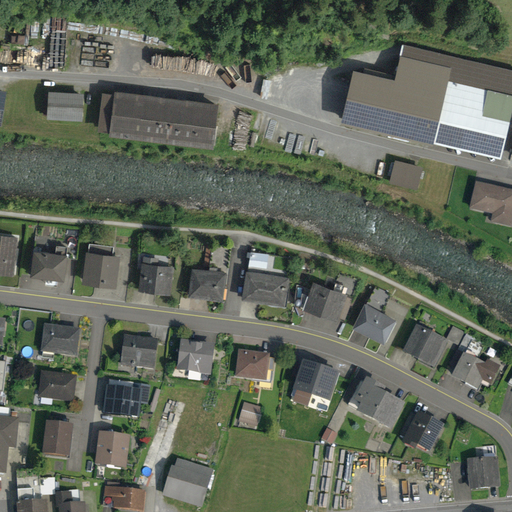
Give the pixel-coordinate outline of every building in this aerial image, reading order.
[(511,70),(403,45),(401,56),(451,68),(448,80),(511,95),(511,70)] [(395,80),(353,70),(346,99),(340,122),(433,144),(438,122),(448,80),(451,68),(401,56),(395,80)] [(511,112),(511,95),(448,80),(438,122),(433,144),(501,160),(506,138),(511,112)] [(80,96),(51,95),(50,116),(80,117),(80,96)] [(213,108),(116,95),(112,133),(208,145),(213,108)] [(419,169),(397,163),(392,181),(414,187),(419,169)] [(511,212),(511,196),(477,188),(473,209),(496,215),(494,223),(509,226),(511,212)] [(14,241),(0,239),(0,271),(11,273),(14,241)] [(64,258),(36,255),(33,276),(62,279),(64,258)] [(116,260),(88,256),(85,282),(113,286),(116,260)] [(170,270),(144,267),(141,290),(168,293),(170,270)] [(220,276),(190,273),(188,298),(218,301),(220,276)] [(286,280),(248,275),(245,299),(282,304),(286,280)] [(344,297),(315,286),(306,309),(336,320),(344,297)] [(393,321),(366,308),(357,327),(383,340),(393,321)] [(77,334),(47,330),(44,352),(74,356),(77,334)] [(442,344),(417,333),(407,354),(432,365),(442,344)] [(155,343),(127,340),(124,364),(152,368),(155,343)] [(211,349),(183,346),(180,369),(208,373),(211,349)] [(267,358),(241,355),(238,377),(264,380),(267,358)] [(492,375),(461,359),(449,382),(473,394),(478,383),(486,387),(492,375)] [(336,379),(305,369),(297,393),(328,403),(336,379)] [(74,380),(43,376),(41,397),(72,400),(74,380)] [(364,410),(360,417),(389,431),(400,410),(379,400),(382,394),(367,386),(357,407),(364,410)] [(138,396),(110,393),(107,415),(135,418),(138,396)] [(258,414),(243,409),(239,421),(254,426),(258,414)] [(441,431),(419,421),(408,443),(430,454),(441,431)] [(16,424),(0,422),(0,475),(4,476),(7,449),(14,449),(16,424)] [(70,431),(47,428),(44,456),(67,459),(70,431)] [(127,441),(102,438),(99,465),(123,469),(127,441)] [(494,463),(466,465),(468,493),(496,491),(494,463)] [(170,472),(162,499),(197,509),(205,483),(170,472)] [(141,511),(143,497),(112,493),(110,511),(121,511),(141,511)] [(70,497),(59,498),(60,511),(84,511),(84,506),(71,508),(70,497)]
